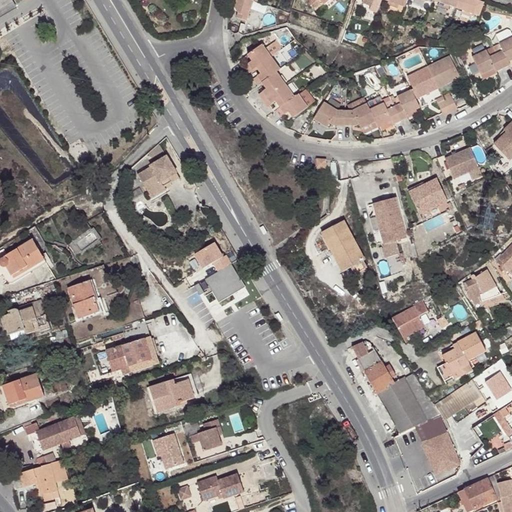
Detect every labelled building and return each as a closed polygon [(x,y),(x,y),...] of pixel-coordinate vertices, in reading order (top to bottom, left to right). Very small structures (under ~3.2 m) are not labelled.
[(0,0),(0,17),(16,8),(10,0),(0,0)] [(254,0),(237,0),(235,7),(238,14),(237,18),(246,21),(254,2),(254,0)] [(305,0),(314,9),(325,0),(305,0)] [(379,0),(379,3),(385,5),(384,9),(395,12),(396,8),(402,11),(405,0),(379,0)] [(455,9),(457,0),(431,0),(431,1),(438,3),(436,6),(447,10),(448,6),(455,9)] [(478,16),(482,2),(474,0),(457,0),(455,9),(461,11),(460,14),(470,18),(471,14),(478,16)] [(493,56),(500,70),(506,67),(505,64),(511,60),(511,44),(510,41),(497,47),(499,53),(493,56)] [(255,67),(270,56),(261,44),(246,55),(250,61),(243,67),(248,73),(255,67)] [(492,74),(500,70),(493,56),(485,60),(482,53),(469,60),(477,77),(490,71),(492,74)] [(261,82),(276,71),(279,69),(270,56),(255,67),(260,73),(253,79),(257,85),(261,82)] [(427,67),(437,89),(458,78),(447,57),(427,67)] [(416,99),(437,89),(427,67),(405,77),(411,90),(416,99)] [(257,94),(262,101),(286,83),(276,71),(261,82),(265,89),(257,94)] [(477,77),(480,82),(492,75),(492,74),(490,71),(477,77)] [(286,83),(262,101),(267,107),(274,101),(279,107),(295,96),(286,83)] [(398,103),(391,106),(399,122),(405,119),(404,116),(415,110),(418,109),(414,100),(409,91),(395,98),(398,103)] [(298,94),(295,96),(279,107),(275,110),(280,117),(287,112),(292,118),(307,107),(298,94)] [(442,100),(450,114),(455,112),(448,97),(442,100)] [(442,118),(450,114),(442,100),(435,103),(442,118)] [(332,127),(342,127),(343,111),(336,110),(323,102),(313,118),(326,127),(328,124),(332,127)] [(399,122),(391,106),(385,109),(381,104),(368,110),(374,124),(377,129),(390,122),(392,125),(399,122)] [(343,111),(342,127),(353,128),(358,126),(360,130),(374,124),(368,110),(365,105),(351,111),(343,111)] [(404,116),(405,119),(416,113),(415,110),(404,116)] [(374,124),(360,130),(362,135),(377,129),(374,124)] [(507,161),(511,156),(511,126),(493,144),(507,161)] [(454,181),(479,170),(471,150),(446,161),(454,181)] [(167,178),(176,173),(166,157),(150,167),(150,168),(137,176),(149,195),(163,187),(160,183),(167,178)] [(320,164),(315,163),(315,172),(324,172),(324,165),(320,164)] [(179,178),(176,173),(167,178),(170,183),(179,178)] [(160,183),(163,187),(170,183),(167,178),(160,183)] [(408,193),(416,212),(444,200),(435,178),(419,185),(420,187),(408,193)] [(405,185),(408,193),(420,187),(419,185),(417,180),(405,185)] [(165,191),(163,187),(149,195),(151,199),(165,191)] [(396,198),(373,204),(375,211),(383,243),(383,245),(407,238),(396,198)] [(370,219),(377,244),(383,243),(375,211),(370,219)] [(352,272),(365,264),(366,263),(342,225),(321,240),(345,277),(352,272)] [(34,264),(36,268),(52,258),(40,237),(9,255),(10,257),(8,260),(8,262),(9,264),(11,266),(13,266),(14,266),(19,273),(34,264)] [(215,244),(194,255),(203,270),(212,264),(218,273),(225,268),(220,259),(223,258),(215,244)] [(511,275),(511,246),(496,263),(503,269),(504,268),(511,276),(511,275)] [(21,277),(36,268),(34,264),(19,273),(21,277)] [(369,270),(365,264),(352,272),(356,278),(369,270)] [(231,265),(225,268),(218,273),(205,280),(219,303),(245,288),(231,265)] [(479,303),(497,295),(488,272),(475,278),(475,280),(463,285),(470,301),(472,300),(475,306),(479,303)] [(94,281),(91,282),(101,312),(80,320),(75,307),(72,308),(78,324),(109,313),(104,299),(100,300),(94,281)] [(101,312),(91,282),(69,290),(75,307),(80,320),(101,312)] [(499,300),(497,295),(479,303),(481,308),(499,300)] [(18,309),(20,313),(38,308),(41,318),(47,316),(42,301),(18,309)] [(133,324),(146,320),(140,301),(126,305),(133,324)] [(402,339),(425,327),(419,316),(427,312),(421,302),(391,319),(402,339)] [(11,341),(26,336),(51,328),(47,316),(41,318),(38,308),(20,313),(18,309),(8,313),(9,315),(3,318),(9,337),(11,341)] [(0,318),(0,323),(6,343),(11,341),(9,337),(3,318),(0,318)] [(502,340),(511,333),(511,324),(498,333),(502,340)] [(149,326),(125,334),(126,338),(128,344),(105,352),(112,373),(128,368),(158,357),(149,326)] [(427,331),(425,327),(402,339),(405,344),(427,331)] [(124,332),(112,336),(113,341),(126,338),(125,334),(124,332)] [(452,373),(468,365),(467,362),(486,352),(476,334),(453,345),(455,350),(443,357),(447,364),(438,369),(445,382),(454,378),(452,373)] [(377,395),(399,435),(414,427),(420,424),(439,414),(434,406),(422,413),(402,378),(392,384),(390,379),(394,376),(389,366),(384,369),(381,364),(374,352),(369,344),(369,343),(365,341),(352,348),(365,374),(377,395)] [(128,368),(130,373),(160,363),(158,357),(128,368)] [(511,374),(503,359),(474,378),(446,396),(437,402),(448,419),(485,395),(497,413),(511,403),(511,374)] [(471,372),(468,365),(452,373),(454,378),(455,380),(471,372)] [(128,368),(112,373),(114,378),(130,373),(128,368)] [(189,375),(185,376),(190,391),(193,399),(191,400),(192,403),(198,401),(189,375)] [(28,401),(29,405),(48,398),(40,376),(6,387),(13,407),(28,401)] [(190,391),(185,376),(143,391),(152,417),(175,409),(174,405),(177,404),(187,401),(184,393),(190,391)] [(187,401),(191,400),(193,399),(190,391),(184,393),(187,401)] [(30,408),(29,405),(28,401),(13,407),(15,413),(30,408)] [(442,412),(439,414),(420,424),(443,470),(455,464),(454,457),(446,421),(442,412)] [(511,438),(511,437),(511,425),(504,412),(498,415),(511,438)] [(78,416),(73,418),(80,436),(85,434),(78,416)] [(73,418),(54,425),(61,444),(80,436),(73,418)] [(204,451),(222,445),(219,435),(216,427),(220,426),(218,419),(204,424),(206,431),(198,433),(200,441),(204,451)] [(443,470),(420,424),(414,427),(438,473),(443,470)] [(30,434),(26,425),(14,430),(18,441),(30,436),(37,453),(61,444),(54,425),(30,434)] [(198,433),(191,436),(193,443),(200,441),(198,433)] [(0,462),(17,456),(12,444),(0,448),(0,462)] [(57,462),(50,464),(56,483),(63,481),(57,462)] [(50,464),(32,469),(35,479),(36,479),(37,485),(41,497),(42,496),(51,493),(52,494),(57,493),(56,490),(57,489),(56,483),(50,464)] [(35,479),(32,469),(21,473),(24,488),(37,485),(36,479),(35,479)] [(11,476),(14,491),(24,488),(21,473),(11,476)] [(216,476),(197,482),(203,501),(218,496),(222,494),(224,497),(224,499),(244,492),(237,474),(218,480),(216,476)] [(497,486),(496,474),(495,475),(459,492),(469,511),(471,511),(497,499),(492,488),(497,486)] [(501,511),(511,511),(511,487),(510,482),(498,486),(503,506),(500,507),(501,511)] [(189,485),(179,489),(182,500),(193,496),(189,485)] [(57,493),(52,494),(53,499),(56,507),(61,506),(57,493)] [(56,507),(53,499),(44,502),(47,510),(56,507)] [(68,509),(79,505),(77,499),(66,502),(68,509)]
